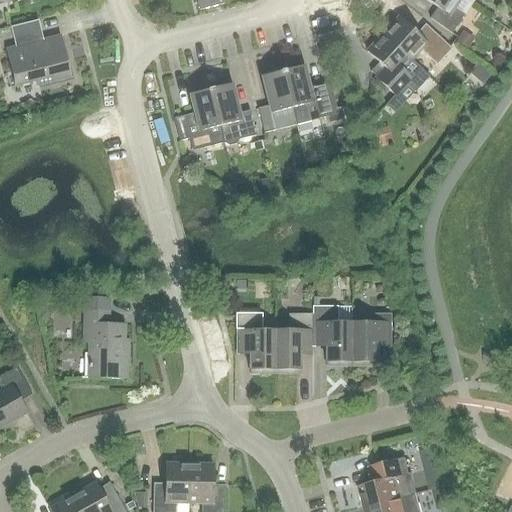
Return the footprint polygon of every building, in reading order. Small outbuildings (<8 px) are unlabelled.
[(195,0),(199,11),(223,5),(221,0),(195,0)] [(454,9),(460,0),(423,0),(436,9),(429,19),(451,34),(464,16),(454,9)] [(420,51),(429,59),(436,66),(451,49),(425,25),(416,34),(397,17),(382,35),(411,61),(420,51)] [(10,28),(15,47),(6,49),(17,90),(69,77),(59,38),(43,42),(37,21),(10,28)] [(382,35),(366,52),(379,64),(371,73),(376,77),(376,78),(395,96),(405,85),(414,94),(428,78),(411,61),(382,35)] [(304,67),(282,72),(295,125),(336,115),(329,85),(309,90),(304,67)] [(295,125),(282,72),(261,78),(268,107),(257,109),(263,134),(281,129),(295,125)] [(231,85),(210,91),(224,144),(228,147),(235,145),(238,140),(256,136),(249,111),(239,114),(231,85)] [(191,152),(224,144),(210,91),(189,96),(194,117),(174,122),(179,142),(188,140),(191,152)] [(313,347),(313,307),(312,307),(312,315),(288,315),(288,332),(275,332),(275,374),(300,374),(300,355),(312,355),(312,347),(313,347)] [(313,307),(313,347),(326,347),(326,366),(351,366),(351,324),(337,324),(337,307),(313,307)] [(83,311),(83,344),(88,344),(87,379),(123,380),(124,366),(128,366),(128,348),(124,348),(124,325),(108,325),(109,311),(83,311)] [(236,315),(235,343),(235,355),(249,355),(250,374),(275,374),(275,332),(261,332),(261,315),(236,315)] [(390,347),(390,335),(390,315),(369,315),(369,321),(364,321),(364,324),(351,324),(351,366),(376,367),(375,347),(390,347)] [(19,402),(32,395),(16,368),(0,377),(0,387),(3,392),(0,393),(0,426),(25,412),(19,402)] [(433,450),(418,454),(422,471),(437,467),(433,450)] [(372,484),(358,487),(363,509),(400,500),(400,499),(416,494),(411,474),(408,475),(404,459),(368,468),(372,484)] [(189,466),(178,465),(178,461),(165,461),(165,485),(153,484),(152,511),(175,511),(175,503),(188,504),(189,466)] [(189,466),(188,504),(201,504),(200,511),(223,511),(224,490),(212,490),(212,485),(213,466),(189,466)] [(72,496),(81,511),(124,511),(109,483),(98,489),(95,484),(72,496)] [(420,511),(416,494),(400,499),(400,500),(363,509),(364,511),(420,511)] [(81,511),(72,496),(49,509),(51,511),(81,511)]
